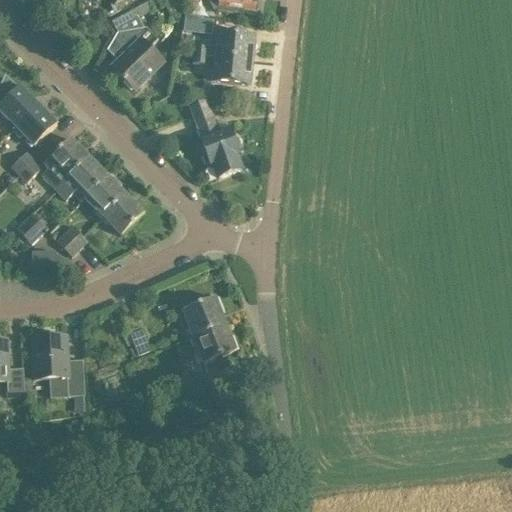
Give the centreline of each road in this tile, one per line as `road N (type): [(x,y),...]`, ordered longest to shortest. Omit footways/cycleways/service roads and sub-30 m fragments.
road 1 (residential): [(215,233),(0,3)]
road 2 (unclassified): [(286,511),(267,248)]
road 3 (unclassified): [(267,248),(293,0)]
road 4 (residential): [(215,233),(66,306),(0,311)]
road 5 (unknown): [(287,476),(97,511)]
